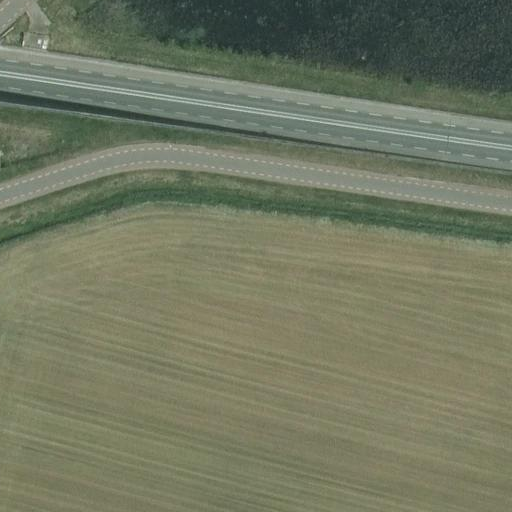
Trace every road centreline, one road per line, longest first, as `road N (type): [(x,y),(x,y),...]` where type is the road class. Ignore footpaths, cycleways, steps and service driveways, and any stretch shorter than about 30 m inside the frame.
road 1 (tertiary): [(511,203),(150,155),(0,197)]
road 2 (secondary): [(0,71),(511,147)]
